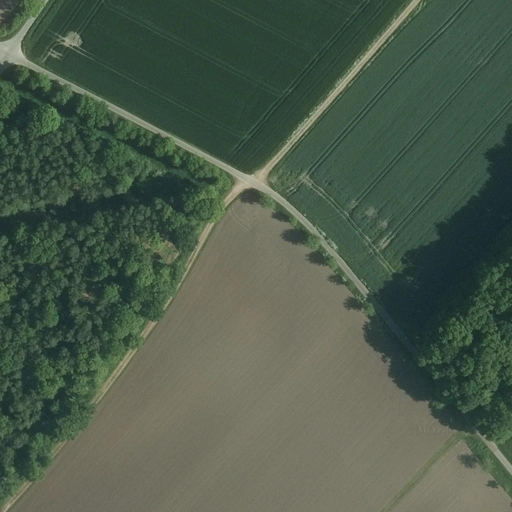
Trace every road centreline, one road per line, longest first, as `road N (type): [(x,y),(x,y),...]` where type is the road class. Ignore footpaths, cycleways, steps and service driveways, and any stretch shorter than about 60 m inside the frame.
road 1 (unclassified): [(511,471),(295,213),(237,173),(7,55)]
road 2 (track): [(415,0),(267,169),(226,202),(159,316),(54,455),(0,510)]
road 3 (track): [(471,423),(384,511)]
